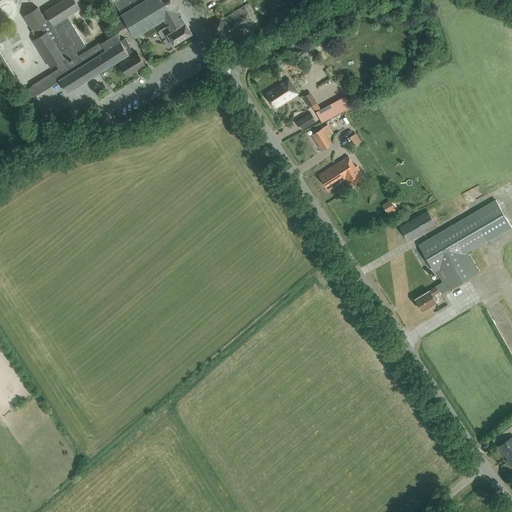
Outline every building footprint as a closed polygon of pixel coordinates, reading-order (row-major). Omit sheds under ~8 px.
[(0,0),(0,19),(9,15),(1,0),(0,0)] [(6,0),(7,10),(14,10),(13,0),(6,0)] [(38,6),(24,15),(33,29),(38,37),(34,39),(50,67),(56,63),(59,68),(32,85),(37,93),(38,93),(60,79),(67,92),(85,81),(100,72),(120,59),(121,60),(119,61),(127,74),(134,70),(135,70),(135,69),(136,69),(144,64),(136,51),(133,53),(130,48),(131,47),(125,37),(121,40),(116,33),(103,42),(102,40),(79,55),(76,51),(86,44),(68,16),(80,8),(75,0),(62,0),(45,11),(49,17),(46,19),(38,6)] [(141,0),(107,0),(110,4),(115,1),(121,12),(141,0)] [(183,16),(173,0),(141,0),(121,12),(123,15),(118,17),(121,22),(116,25),(122,35),(131,30),(135,36),(142,32),(152,25),(163,19),(167,26),(183,16)] [(212,25),(222,42),(259,19),(248,2),(212,25)] [(219,9),(215,12),(218,17),(223,14),(219,9)] [(193,32),(183,16),(167,26),(158,31),(158,32),(158,33),(161,38),(166,36),(167,38),(164,40),(168,46),(168,47),(174,43),(193,32)] [(140,45),(145,52),(153,47),(149,40),(140,45)] [(275,107),(298,92),(288,78),(266,93),(275,107)] [(302,97),(309,107),(317,102),(310,92),(302,97)] [(329,103),(316,111),(322,122),(335,115),(329,103)] [(311,111),(296,120),(302,129),(316,120),(311,111)] [(333,143),(322,127),(311,134),(321,150),(333,143)] [(348,155),(341,160),(319,174),(329,189),(345,178),(349,184),(363,174),(357,164),(355,165),(348,155)] [(494,174),(485,177),(488,185),(497,181),(494,174)] [(479,271),(467,252),(511,226),(495,199),(419,244),(434,271),(436,269),(443,281),(436,285),(436,286),(429,290),(415,298),(422,310),(436,301),(432,295),(439,291),(441,293),(479,271)] [(428,210),(400,226),(408,240),(436,224),(428,210)] [(400,252),(413,279),(429,272),(415,244),(400,252)] [(384,263),(389,271),(395,267),(394,265),(403,260),(399,254),(384,263)] [(494,272),(488,275),(493,285),(499,282),(494,272)] [(470,311),(473,318),(480,315),(477,308),(470,311)] [(510,336),(511,335),(511,321),(510,316),(503,319),(510,336)] [(511,466),(511,435),(498,446),(508,459),(506,460),(511,467),(511,466)]
